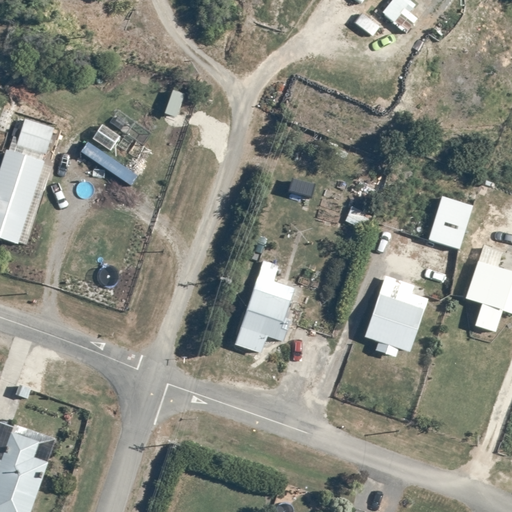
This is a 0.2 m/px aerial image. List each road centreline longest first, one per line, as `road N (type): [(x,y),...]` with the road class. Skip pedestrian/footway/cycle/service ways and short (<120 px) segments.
road 1 (residential): [(154,376),(225,180),(236,121),(233,97),(161,0)]
road 2 (residential): [(511,502),(154,376)]
road 3 (unclassified): [(154,376),(0,316)]
road 4 (unclassified): [(108,511),(154,376)]
